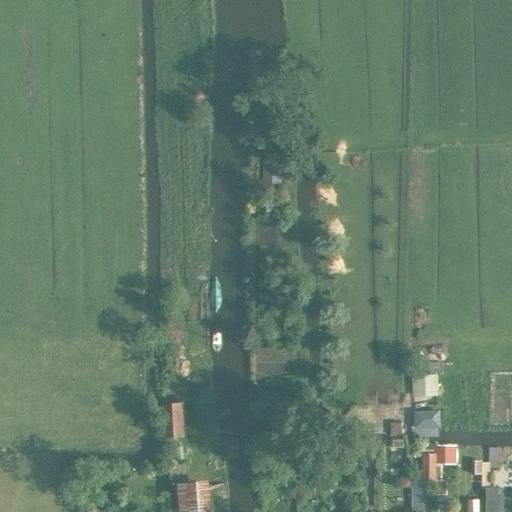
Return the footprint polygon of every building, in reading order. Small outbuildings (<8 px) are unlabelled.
[(268,106),(256,107),(257,126),(269,125),(268,106)] [(278,160),(269,160),(269,182),(278,182),(278,160)] [(411,375),(412,396),(437,395),(436,374),(411,375)] [(184,436),(182,402),(160,403),(162,437),(184,436)] [(436,411),(415,412),(413,413),(414,426),(415,427),(437,426),(438,424),(438,412),(436,411)] [(399,423),(389,423),(389,434),(399,434),(399,423)] [(406,438),(389,438),(389,456),(407,456),(406,438)] [(437,444),(436,444),(435,444),(435,464),(441,464),(455,464),(455,444),(437,444)] [(430,486),(430,482),(433,482),(433,481),(433,464),(433,453),(419,453),(419,481),(411,481),(411,510),(424,510),(423,496),(421,495),(420,488),(425,487),(430,486)] [(292,460),(280,461),(281,474),(293,473),(292,460)] [(491,487),(492,462),(482,462),(481,487),(491,487)] [(327,470),(312,471),(313,491),(328,490),(327,470)] [(176,483),(176,488),(178,511),(198,511),(210,511),(207,480),(176,483)] [(441,481),(435,481),(435,494),(445,494),(445,481),(441,481)] [(497,511),(497,487),(485,487),(485,511),(497,511)] [(356,497),(349,498),(350,510),(358,509),(356,497)] [(366,500),(366,511),(380,511),(381,500),(366,500)]
